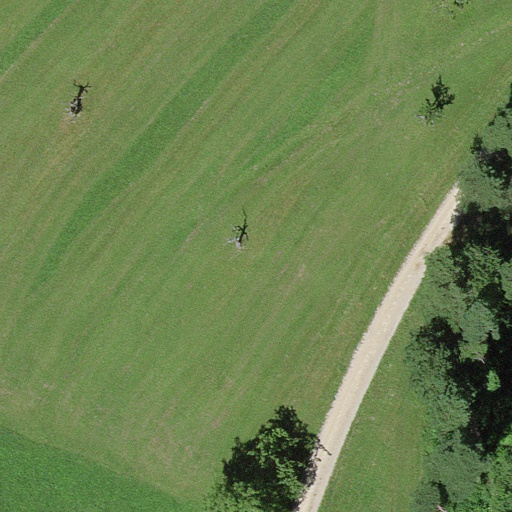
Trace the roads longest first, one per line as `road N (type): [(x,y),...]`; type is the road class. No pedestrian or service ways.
road 1 (track): [(511,126),(393,296),(294,511)]
road 2 (track): [(418,511),(415,269)]
